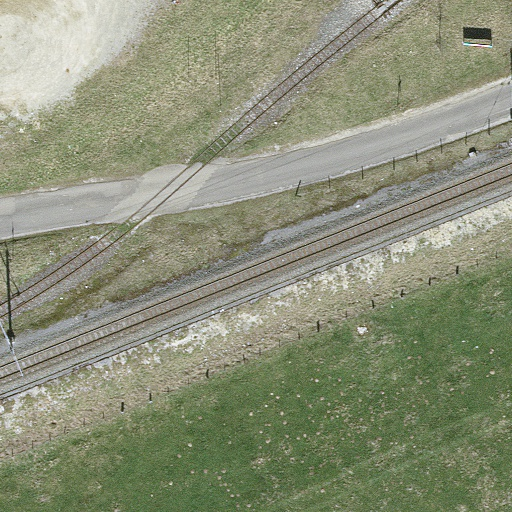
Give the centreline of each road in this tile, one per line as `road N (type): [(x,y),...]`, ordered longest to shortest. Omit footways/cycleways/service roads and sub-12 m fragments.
road 1 (unclassified): [(511,100),(308,163),(0,217)]
road 2 (unknown): [(166,192),(236,102),(378,0)]
